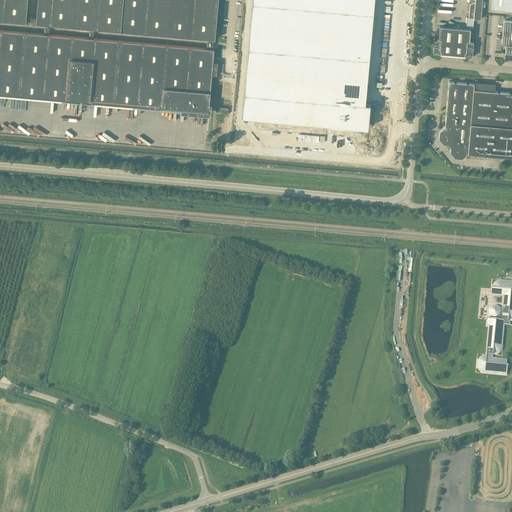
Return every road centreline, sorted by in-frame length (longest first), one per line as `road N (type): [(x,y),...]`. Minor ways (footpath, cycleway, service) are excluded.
road 1 (unclassified): [(402,198),(0,166)]
road 2 (unclassified): [(207,500),(190,453),(0,384)]
road 3 (tertiary): [(426,437),(207,500)]
road 4 (unclassified): [(426,437),(397,338),(403,250)]
road 5 (track): [(419,415),(430,401),(405,336),(411,251)]
road 6 (unclassified): [(402,198),(420,60)]
road 7 (unknown): [(416,110),(430,113),(428,137),(448,160),(511,167)]
